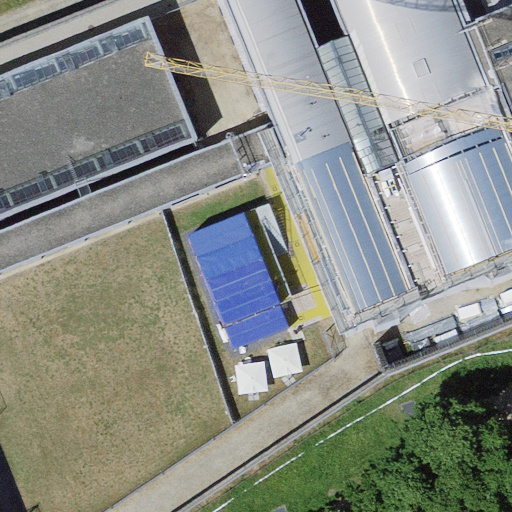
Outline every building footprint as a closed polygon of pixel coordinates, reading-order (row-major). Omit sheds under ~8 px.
[(292,0),(234,0),(219,6),(268,136),(282,172),(345,337),(412,311),(368,194),(321,71),(292,0)] [(451,0),(326,0),(351,59),(399,182),(447,299),(511,272),(511,148),(494,105),(468,41),(451,0)] [(511,23),(468,41),(494,105),(509,97),(511,105),(511,23)] [(145,27),(0,86),(0,230),(195,151),(145,27)] [(351,59),(321,71),(368,194),(399,182),(351,59)] [(0,511),(0,286),(260,181),(282,172),(268,136),(0,244),(0,511)]
